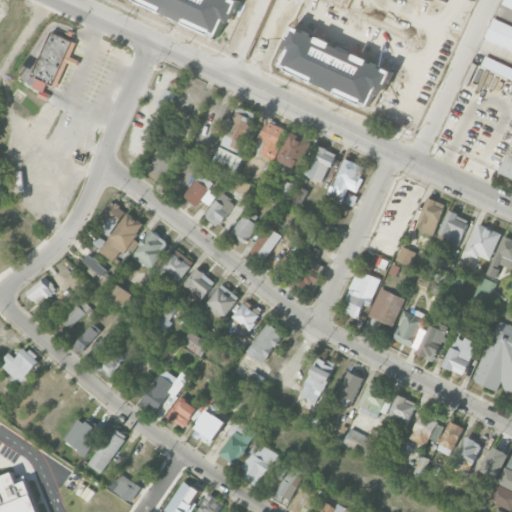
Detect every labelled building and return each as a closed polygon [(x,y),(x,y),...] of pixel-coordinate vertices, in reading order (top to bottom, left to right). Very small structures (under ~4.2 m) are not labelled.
[(168,0),(199,13),(204,0),(168,0)] [(326,0),(308,0),(293,33),(307,40),(326,0)] [(74,39),(50,30),(33,75),(38,77),(36,83),(55,89),(74,39)] [(383,119),(401,125),(420,74),(415,73),(419,62),(405,57),(383,119)] [(390,85),(375,78),(363,108),(378,114),(390,85)] [(176,93),(165,88),(156,109),(167,114),(176,93)] [(229,118),(222,133),(226,134),(222,144),(239,152),(255,119),(238,111),(234,120),(229,118)] [(285,127),(266,121),(255,155),(276,161),(280,148),(278,148),(285,127)] [(278,160),(298,170),(312,142),(291,131),(278,160)] [(511,142),(500,172),(511,177),(511,142)] [(306,174),(325,182),(336,152),(317,145),(306,174)] [(236,173),(243,157),(220,147),(213,163),(236,173)] [(328,197),(343,203),(349,188),(358,192),(364,178),(361,177),(365,166),(344,158),(328,197)] [(216,196),(208,191),(214,182),(199,173),(184,197),(198,205),(201,200),(210,205),(216,196)] [(235,189),(245,195),(250,185),(240,180),(235,189)] [(205,217),(220,227),(236,202),(221,192),(205,217)] [(354,206),(358,197),(350,193),(345,202),(354,206)] [(420,220),(424,222),(421,231),(434,236),(445,203),(428,197),(420,220)] [(127,210),(112,201),(101,217),(107,221),(101,231),(110,236),(127,210)] [(231,234),(245,243),(261,217),(247,208),(231,234)] [(122,251),(130,257),(140,242),(135,239),(146,223),(128,211),(101,252),(115,261),(122,251)] [(439,233),(448,237),(446,241),(458,246),(469,220),(449,211),(439,233)] [(502,233),(478,223),(466,252),(490,261),(502,233)] [(265,261),(282,234),(268,226),(251,253),(265,261)] [(170,243),(152,230),(133,256),(152,269),(170,243)] [(511,268),(511,238),(502,235),(488,275),(496,277),(500,264),(511,268)] [(396,260),(409,266),(416,252),(402,246),(396,260)] [(195,263),(176,248),(159,269),(177,284),(195,263)] [(287,278),(302,262),(291,251),(276,267),(287,278)] [(108,270),(90,253),(84,259),(103,276),(108,270)] [(325,266),(308,259),(297,283),(314,291),(325,266)] [(183,287),(202,300),(215,280),(196,268),(183,287)] [(381,278),(358,269),(341,311),(358,318),(364,304),(370,307),(381,278)] [(464,279),(449,272),(444,282),(459,289),(464,279)] [(58,289),(44,276),(28,294),(38,303),(46,294),(50,298),(58,289)] [(488,304),(496,283),(482,277),(474,299),(488,304)] [(153,296),(160,285),(152,280),(145,290),(153,296)] [(136,296),(120,284),(110,297),(126,308),(136,296)] [(240,297),(222,284),(206,305),(223,319),(240,297)] [(404,296),(379,288),(370,317),(395,325),(404,296)] [(58,296),(64,305),(74,299),(67,289),(58,296)] [(464,312),(469,301),(457,295),(452,306),(464,312)] [(80,297),(59,316),(70,328),(91,309),(80,297)] [(244,336),(263,314),(247,299),(227,322),(244,336)] [(179,310),(170,304),(156,322),(165,329),(179,310)] [(393,339),(416,348),(428,315),(415,310),(414,314),(404,310),(393,339)] [(511,325),(497,319),(472,380),(498,390),(500,384),(511,389),(511,325)] [(247,351),(264,363),(285,333),(268,321),(247,351)] [(431,321),(416,353),(433,361),(447,329),(431,321)] [(101,329),(92,323),(74,347),(83,353),(101,329)] [(182,344),(200,354),(208,341),(190,331),(182,344)] [(111,342),(102,334),(87,353),(97,360),(111,342)] [(442,365),(463,375),(477,344),(456,335),(442,365)] [(96,367),(112,377),(126,356),(110,345),(96,367)] [(16,358),(11,353),(1,365),(21,382),(41,359),(25,347),(16,358)] [(336,364),(319,356),(300,394),(317,403),(336,364)] [(183,380),(163,369),(144,401),(159,410),(170,391),(175,394),(183,380)] [(363,377),(347,371),(335,405),(351,411),(363,377)] [(357,409),(370,415),(372,410),(384,415),(395,394),(370,383),(357,409)] [(252,391),(245,388),(237,405),(245,409),(252,391)] [(416,401),(395,395),(388,419),(408,425),(416,401)] [(184,428),(193,417),(197,420),(214,400),(209,396),(199,409),(183,396),(168,415),(184,428)] [(192,434),(208,446),(226,420),(211,409),(192,434)] [(421,411),(409,439),(426,445),(429,438),(437,442),(444,426),(436,423),(438,418),(421,411)] [(83,455),(100,431),(80,417),(63,441),(83,455)] [(219,455),(239,464),(256,429),(236,420),(219,455)] [(452,455),(462,426),(448,421),(437,450),(452,455)] [(103,474),(127,434),(113,426),(89,466),(103,474)] [(343,443),(366,455),(374,440),(351,428),(343,443)] [(450,468),(467,476),(482,444),(465,436),(450,468)] [(253,482),(258,472),(266,476),(278,454),(257,442),(239,474),(253,482)] [(482,472),(498,479),(510,454),(494,446),(482,472)] [(414,472),(422,476),(429,459),(422,456),(414,472)] [(511,456),(500,483),(511,488),(511,456)] [(269,487),(276,489),(274,495),(291,502),(303,472),(284,464),(280,475),(275,473),(269,487)] [(0,511),(0,477),(14,471),(19,484),(28,480),(41,511),(0,511)] [(109,488),(132,502),(142,486),(119,472),(109,488)] [(167,511),(190,511),(202,490),(183,480),(167,511)] [(511,489),(498,484),(491,500),(511,509),(511,489)] [(218,511),(223,501),(207,493),(198,511),(218,511)] [(337,506),(321,499),(315,511),(355,511),(338,503),(337,506)]
